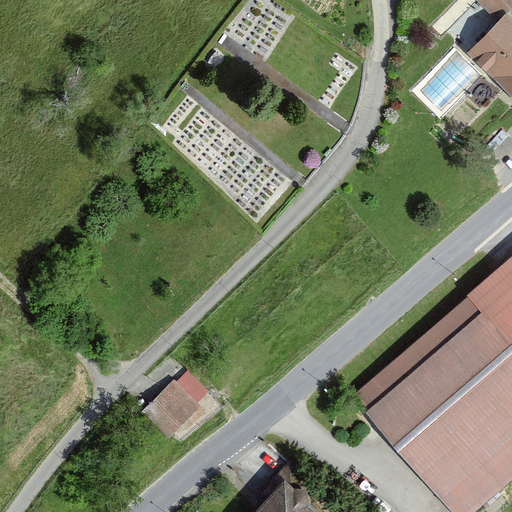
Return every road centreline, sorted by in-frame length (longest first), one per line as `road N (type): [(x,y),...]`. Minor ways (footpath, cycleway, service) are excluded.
road 1 (unclassified): [(18,511),(115,389),(329,186),(375,107),(381,63)]
road 2 (tertiary): [(511,201),(150,511)]
road 3 (track): [(115,389),(0,283)]
